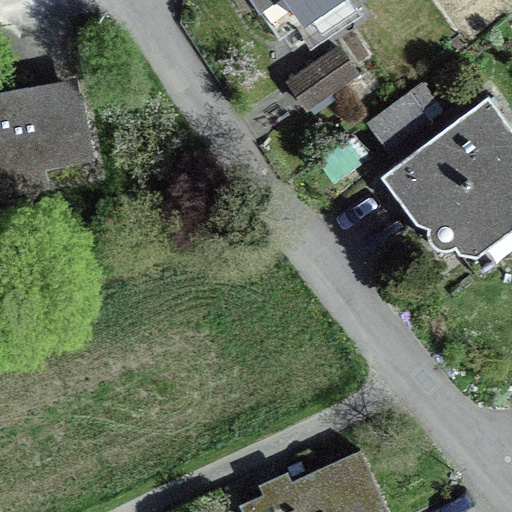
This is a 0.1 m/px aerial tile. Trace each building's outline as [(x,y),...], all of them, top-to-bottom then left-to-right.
[(321,0),(296,0),(304,11),(321,0)] [(308,107),(352,74),(335,51),(290,84),(308,107)] [(71,79),(0,92),(0,189),(42,181),(39,164),(85,155),(71,79)] [(511,127),(488,96),(380,176),(419,229),(428,222),(459,263),(511,224),(511,127)] [(427,128),(407,102),(372,128),(391,154),(427,128)] [(386,511),(358,451),(252,502),(256,511),(386,511)]
